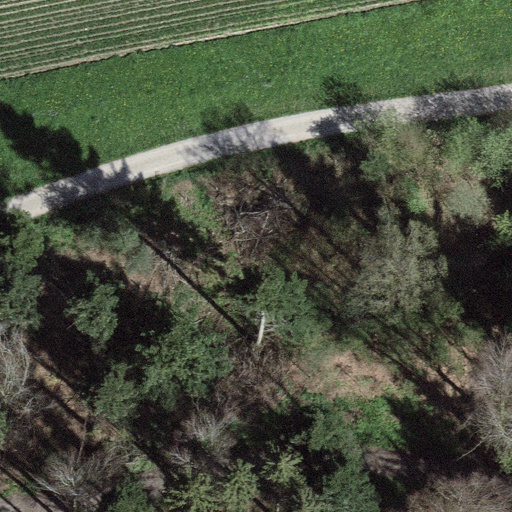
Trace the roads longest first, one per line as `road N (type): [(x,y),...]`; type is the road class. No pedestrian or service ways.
road 1 (track): [(511,94),(257,136),(0,214)]
road 2 (track): [(219,511),(376,487),(511,511)]
